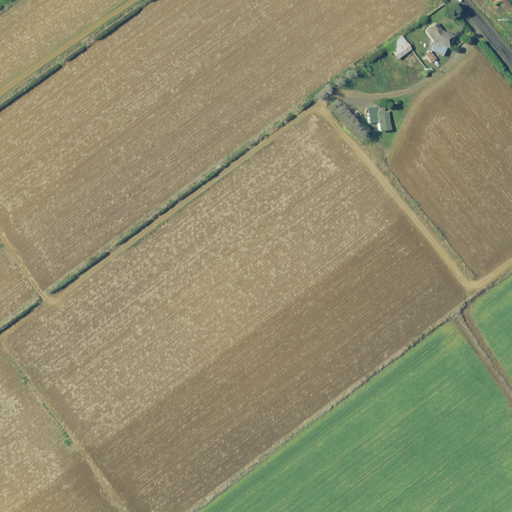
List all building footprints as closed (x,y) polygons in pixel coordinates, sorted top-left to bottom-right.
[(491,0),(495,4),(498,1),(511,18),(511,4),(508,0),(491,0)] [(422,31),(429,41),(426,50),(440,55),(444,47),(447,48),(453,34),(441,29),(435,21),(422,31)] [(409,49),(399,35),(382,48),(387,54),(390,52),(395,59),(409,49)] [(418,60),(411,50),(405,54),(407,57),(416,70),(417,69),(419,73),(425,68),(423,64),(428,61),(429,63),(435,59),(429,51),(427,51),(423,53),(424,56),(418,60)] [(375,113),(375,106),(366,108),(368,123),(376,122),(377,131),(388,130),(386,111),(375,113)]
